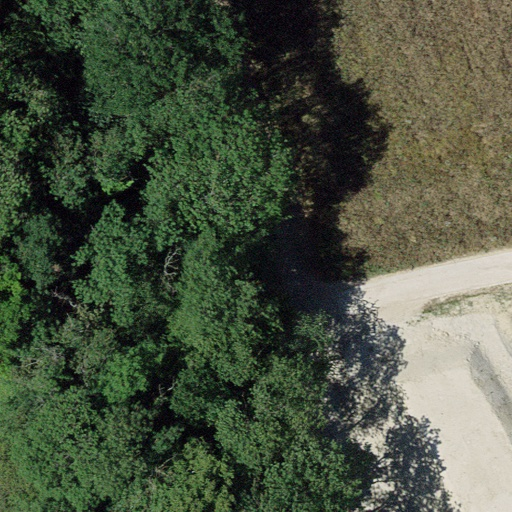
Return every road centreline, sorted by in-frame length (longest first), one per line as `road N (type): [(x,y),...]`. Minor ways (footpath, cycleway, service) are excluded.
road 1 (track): [(390,292),(339,394),(367,511)]
road 2 (track): [(390,292),(511,267)]
